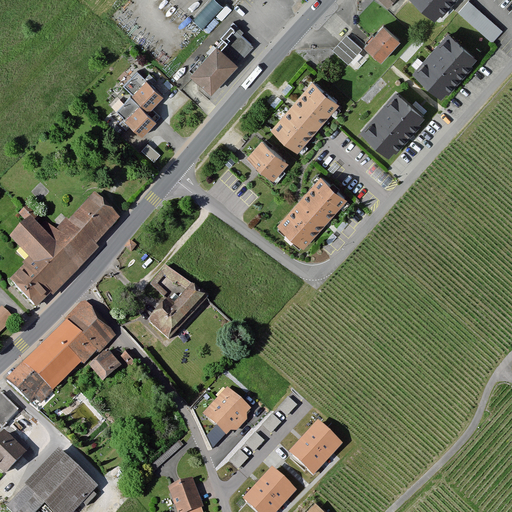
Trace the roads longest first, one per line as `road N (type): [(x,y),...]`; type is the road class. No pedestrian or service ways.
road 1 (residential): [(511,65),(317,285),(172,175)]
road 2 (residential): [(79,285),(187,415),(226,511)]
road 3 (secondary): [(327,0),(172,175)]
road 4 (secondary): [(172,175),(79,285)]
